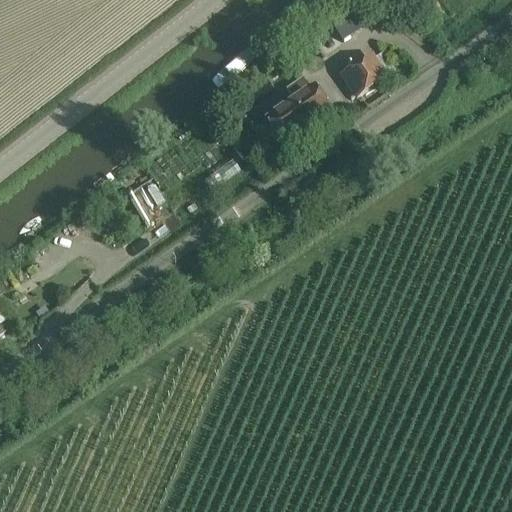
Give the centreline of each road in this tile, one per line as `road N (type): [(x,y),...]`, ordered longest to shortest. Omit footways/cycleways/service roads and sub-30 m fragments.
road 1 (residential): [(511,26),(0,377)]
road 2 (tertiary): [(0,167),(215,0)]
